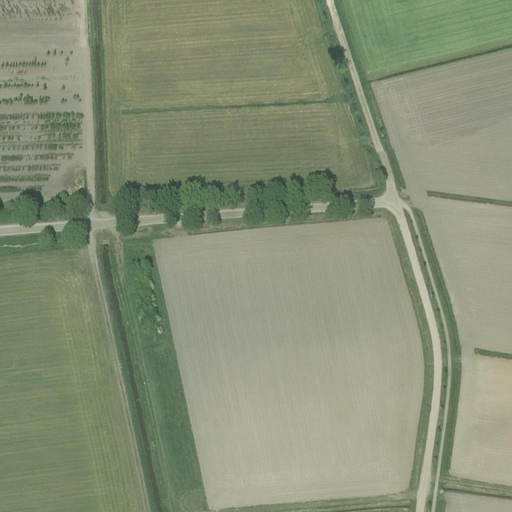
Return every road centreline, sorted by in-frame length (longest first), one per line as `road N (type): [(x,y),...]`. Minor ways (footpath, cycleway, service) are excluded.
road 1 (unclassified): [(0,233),(395,201)]
road 2 (track): [(422,511),(439,375),(395,201)]
road 3 (track): [(395,201),(336,0)]
